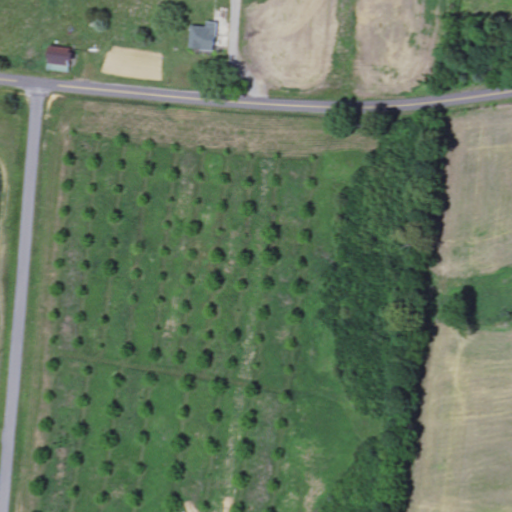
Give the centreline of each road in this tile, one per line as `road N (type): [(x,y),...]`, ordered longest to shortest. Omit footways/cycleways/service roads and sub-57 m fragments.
road 1 (tertiary): [(511,92),(318,107),(0,79)]
road 2 (residential): [(3,511),(41,84)]
